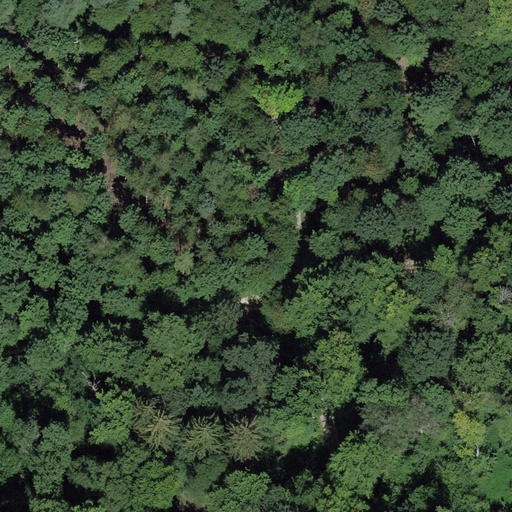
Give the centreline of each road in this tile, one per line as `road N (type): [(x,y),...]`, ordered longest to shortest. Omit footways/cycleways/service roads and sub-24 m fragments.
road 1 (track): [(0,35),(208,52),(241,70),(263,100),(287,164),(332,511)]
road 2 (track): [(0,359),(307,294),(511,239)]
